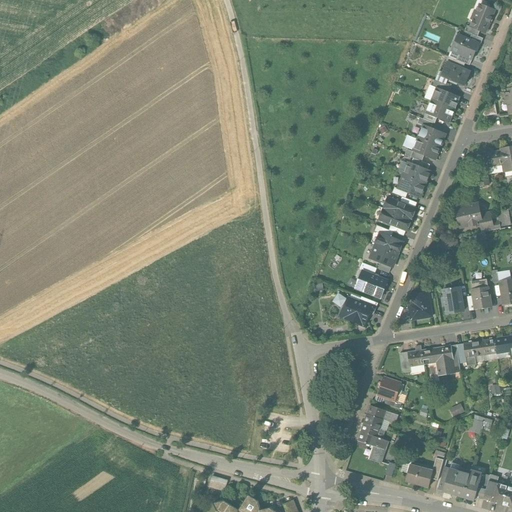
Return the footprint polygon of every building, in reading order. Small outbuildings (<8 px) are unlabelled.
[(480,5),(471,27),(480,31),(485,33),(495,11),(480,5)] [(471,27),(467,26),(465,31),(472,35),(478,37),(480,31),(471,27)] [(470,40),(456,34),(451,46),(453,47),(451,52),(472,60),(475,53),(477,53),(481,45),(470,40)] [(478,37),(472,35),(470,40),(481,45),(483,39),(478,37)] [(472,60),(459,55),(457,60),(465,64),(470,66),(472,60)] [(457,60),(448,57),(446,63),(447,63),(463,69),(465,64),(457,60)] [(463,69),(447,63),(441,77),(464,86),(470,73),(463,69)] [(451,88),(434,81),(432,87),(436,88),(449,93),(451,88)] [(449,93),(436,88),(431,101),(455,111),(460,98),(449,93)] [(511,89),(511,92),(511,93),(509,94),(509,93),(507,94),(503,95),(505,105),(508,104),(510,115),(511,114),(511,89)] [(494,96),(490,97),(483,116),(486,117),(497,115),(494,96)] [(455,111),(431,101),(426,114),(437,119),(450,124),(455,111)] [(437,119),(426,114),(423,120),(433,123),(435,124),(437,119)] [(423,120),(420,118),(418,124),(423,126),(430,129),(433,123),(423,120)] [(430,129),(423,126),(418,139),(440,148),(445,135),(430,129)] [(440,148),(418,139),(413,152),(424,156),(435,161),(440,148)] [(511,147),(501,150),(501,151),(504,165),(505,170),(511,168),(511,147)] [(413,152),(407,150),(405,155),(413,159),(422,162),(424,156),(413,152)] [(501,151),(488,154),(490,168),(504,165),(501,151)] [(488,154),(474,156),(480,188),(489,186),(486,169),(490,168),(488,154)] [(430,165),(422,162),(413,159),(411,164),(428,171),(430,165)] [(411,164),(408,163),(403,176),(425,185),(431,172),(428,171),(411,164)] [(425,185),(403,176),(398,189),(408,193),(420,198),(425,185)] [(398,189),(395,188),(393,194),(402,197),(405,199),(408,193),(398,189)] [(405,199),(402,197),(400,203),(415,209),(417,203),(405,199)] [(400,203),(388,198),(383,209),(411,220),(416,209),(415,209),(400,203)] [(477,205),(466,207),(466,211),(457,212),(455,215),(456,220),(459,222),(461,228),(470,226),(470,227),(477,226),(477,225),(480,224),(492,222),(490,213),(480,216),(477,205)] [(411,220),(383,209),(379,220),(391,225),(406,231),(407,232),(411,220)] [(492,222),(480,224),(482,233),(501,229),(499,222),(492,224),(492,222)] [(406,231),(391,225),(389,231),(393,233),(404,237),(406,231)] [(389,231),(377,226),(374,232),(380,234),(391,238),(393,233),(389,231)] [(391,238),(380,234),(375,247),(397,256),(402,243),(391,238)] [(397,256),(375,247),(370,259),(380,263),(392,267),(392,268),(397,256)] [(392,267),(380,263),(378,269),(389,274),(392,267)] [(377,269),(366,265),(363,272),(374,276),(377,269)] [(359,270),(356,279),(359,280),(356,289),(380,298),(387,281),(374,276),(363,272),(359,270)] [(511,280),(499,283),(503,306),(511,304),(511,280)] [(460,288),(443,290),(444,299),(442,299),(443,307),(445,306),(446,314),(463,312),(460,288)] [(488,288),(472,290),(473,297),(475,310),(475,311),(492,308),(488,288)] [(428,294),(413,297),(415,309),(410,310),(412,320),(432,317),(428,294)] [(359,303),(348,298),(343,310),(342,309),(339,317),(346,320),(347,319),(361,325),(362,324),(363,324),(367,316),(366,316),(367,313),(368,313),(364,311),(366,306),(365,306),(366,303),(365,302),(366,299),(361,297),(359,303)] [(378,304),(366,299),(365,302),(366,303),(365,306),(366,306),(364,311),(368,313),(373,316),(378,304)] [(511,336),(495,339),(497,354),(510,352),(511,359),(511,336)] [(495,339),(464,344),(467,363),(467,366),(476,365),(475,357),(497,354),(495,339)] [(464,344),(457,345),(459,364),(467,363),(464,344)] [(451,346),(454,369),(460,368),(459,364),(457,345),(451,346)] [(421,346),(415,347),(416,351),(408,353),(410,368),(411,368),(424,365),(421,351),(421,346)] [(451,346),(421,351),(424,365),(437,363),(439,376),(455,374),(454,369),(451,346)] [(408,353),(400,354),(402,374),(411,373),(411,368),(410,368),(408,353)] [(401,384),(384,378),(378,395),(384,398),(395,401),(397,396),(398,397),(400,396),(401,392),(401,390),(399,389),(401,384)] [(395,401),(384,398),(383,403),(400,409),(401,403),(395,401)] [(453,417),(465,411),(461,403),(449,409),(453,417)] [(386,411),(370,406),(366,415),(383,420),(386,411)] [(383,420),(366,415),(363,423),(380,429),(383,420)] [(479,434),(484,418),(475,415),(470,431),(479,434)] [(380,429),(363,423),(360,432),(382,440),(383,436),(378,434),(380,429)] [(382,440),(360,432),(357,441),(374,447),(369,460),(381,464),(388,442),(382,440)] [(443,460),(436,458),(433,470),(440,472),(443,460)] [(389,463),(385,475),(391,477),(396,466),(389,463)] [(433,472),(410,466),(406,481),(429,487),(433,472)] [(457,476),(449,474),(444,491),(452,494),(463,497),(471,471),(459,468),(457,476)] [(482,475),(471,471),(463,497),(474,501),(475,497),(478,488),(482,475)] [(492,502),(503,505),(508,487),(497,484),(494,493),(492,502)] [(511,488),(508,487),(503,505),(511,507),(511,488)] [(486,491),(478,488),(475,497),(484,500),(486,491)] [(494,493),(486,491),(484,500),(492,502),(494,493)] [(274,511),(269,509),(260,511),(258,502),(248,495),(239,511),(224,501),(213,504),(217,511),(216,511),(274,511)]
